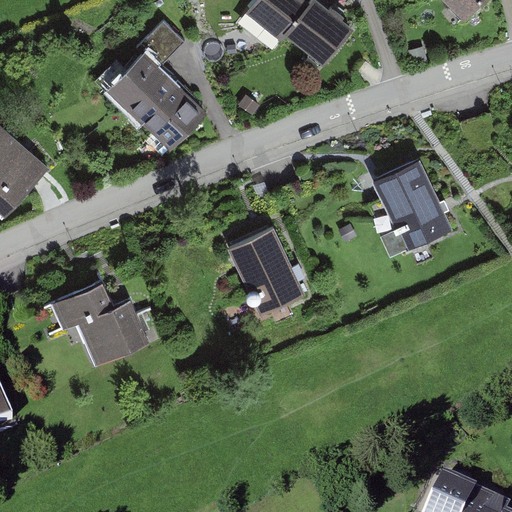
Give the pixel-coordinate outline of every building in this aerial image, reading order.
[(265,0),(257,13),(329,60),(354,24),(317,0),(265,0)] [(440,0),(466,24),(489,0),(440,0)] [(144,55),(111,89),(173,151),(211,114),(163,66),(188,41),(165,19),(136,48),(144,55)] [(424,46),(408,51),(412,65),(428,60),(424,46)] [(248,95),(239,107),(253,117),(261,105),(248,95)] [(54,168),(2,122),(0,124),(0,207),(11,217),(54,168)] [(427,160),(381,180),(399,228),(381,235),(390,257),(456,231),(427,160)] [(383,231),(396,227),(378,174),(366,178),(383,231)] [(272,229),(227,249),(260,318),(305,298),(272,229)] [(108,282),(54,305),(65,332),(81,325),(97,365),(154,341),(137,300),(119,308),(108,282)] [(0,429),(19,421),(0,380),(0,429)] [(511,511),(511,506),(441,472),(423,511),(511,511)]
